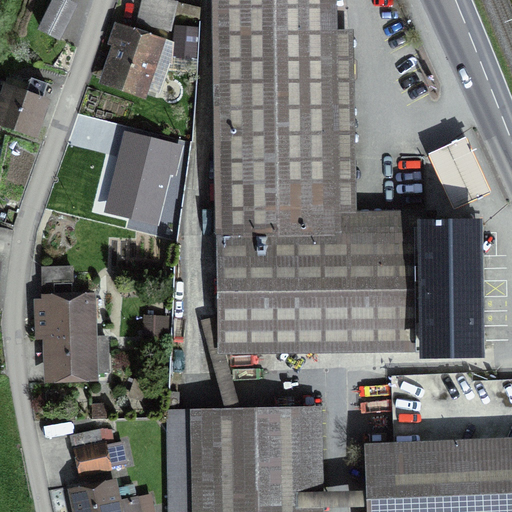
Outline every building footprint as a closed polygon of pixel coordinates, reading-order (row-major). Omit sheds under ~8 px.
[(54,0),(41,28),(59,37),(74,5),(63,0),(54,0)] [(176,3),(164,0),(144,0),(139,21),(170,29),(176,3)] [(425,232),(334,233),(330,0),(218,0),(223,349),(426,346),(425,232)] [(110,42),(118,45),(106,77),(140,89),(157,41),(115,26),(110,42)] [(6,97),(0,94),(0,124),(31,135),(44,99),(41,98),(46,84),(31,79),(26,93),(9,87),(6,97)] [(152,165),(122,158),(110,209),(154,220),(166,170),(173,172),(179,149),(158,143),(152,165)] [(425,232),(426,346),(476,345),(474,225),(441,225),(441,221),(436,221),(437,225),(425,225),(425,232)] [(36,299),(36,336),(50,336),(51,375),(89,374),(89,370),(107,370),(106,337),(88,338),(87,298),(36,299)] [(162,331),(163,316),(146,315),(145,330),(162,331)] [(400,452),(511,447),(511,382),(401,386),(400,452)] [(302,511),(303,410),(171,412),(169,511),(302,511)] [(122,441),(102,445),(99,428),(74,434),(82,471),(126,461),(122,441)] [(511,511),(511,447),(400,452),(372,452),(374,511),(511,511)] [(75,492),(78,511),(138,511),(135,499),(116,503),(112,484),(75,492)]
